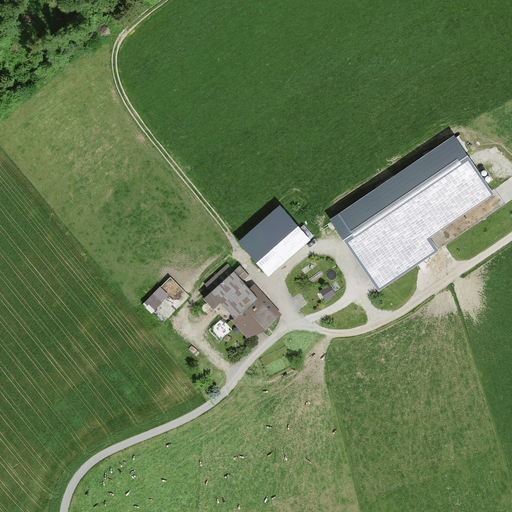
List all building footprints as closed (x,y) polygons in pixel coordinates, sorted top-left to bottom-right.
[(455,131),(330,215),(342,234),(379,288),(439,248),(430,234),(495,190),(467,149),(455,131)] [(309,240),(279,206),(238,242),(268,276),(309,240)] [(279,316),(239,269),(207,297),(247,343),(279,316)] [(169,279),(160,288),(168,296),(151,313),(162,324),(188,298),(169,279)] [(330,283),(319,288),(324,298),(335,293),(330,283)] [(143,305),(151,313),(168,296),(160,288),(143,305)]
